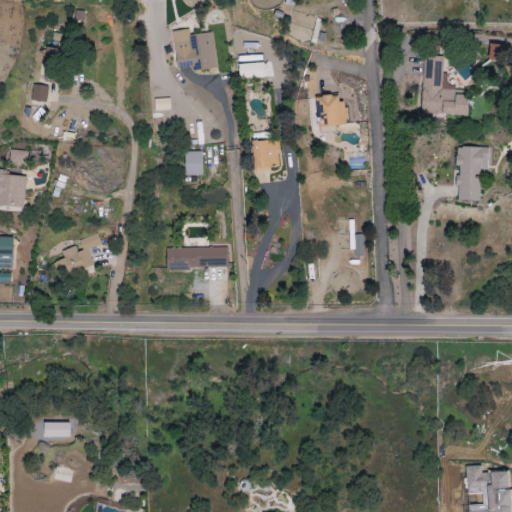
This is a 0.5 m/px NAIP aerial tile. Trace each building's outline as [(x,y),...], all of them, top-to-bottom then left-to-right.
[(211,33),(190,36),(189,30),(172,33),(178,73),(217,67),(211,33)] [(503,60),(503,44),(490,43),(489,59),(503,60)] [(45,83),(59,83),(58,49),(44,50),(45,83)] [(441,90),(443,56),(423,56),(421,114),(468,115),(469,91),(441,90)] [(453,67),(462,81),(471,75),(462,62),(453,67)] [(239,64),(240,79),(264,78),(264,63),(239,64)] [(31,101),(46,102),(48,87),(32,85),(31,101)] [(318,126),(346,125),(346,101),(339,102),(339,95),(317,96),(318,126)] [(279,167),(278,139),(253,141),(254,169),(279,167)] [(488,148),(457,147),(456,200),(479,201),(480,169),(487,170),(488,148)] [(9,163),(26,165),(28,152),(10,149),(9,163)] [(202,151),(185,152),(185,176),(202,175),(202,151)] [(0,205),(24,207),(26,176),(7,175),(7,170),(0,169),(0,205)] [(54,261),(60,278),(94,266),(88,249),(101,245),(97,234),(76,241),(78,245),(61,251),(63,258),(54,261)] [(13,237),(0,236),(0,268),(13,269),(13,237)] [(227,247),(166,247),(166,269),(227,269),(227,247)] [(69,423),(44,422),(44,437),(69,438),(69,423)]
